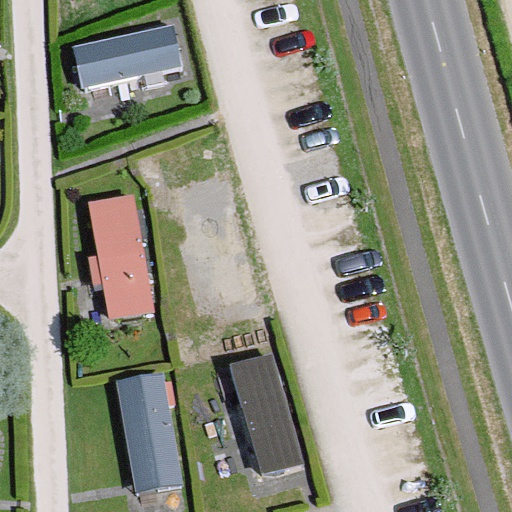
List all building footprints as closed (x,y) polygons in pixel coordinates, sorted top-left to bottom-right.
[(89,78),(187,56),(180,27),(82,51),(89,78)] [(203,211),(231,308),(259,299),(229,203),(203,211)] [(103,212),(123,311),(152,304),(131,206),(103,212)] [(248,374),(276,470),(304,461),(274,365),(248,374)] [(134,385),(149,485),(178,480),(162,380),(134,385)]
